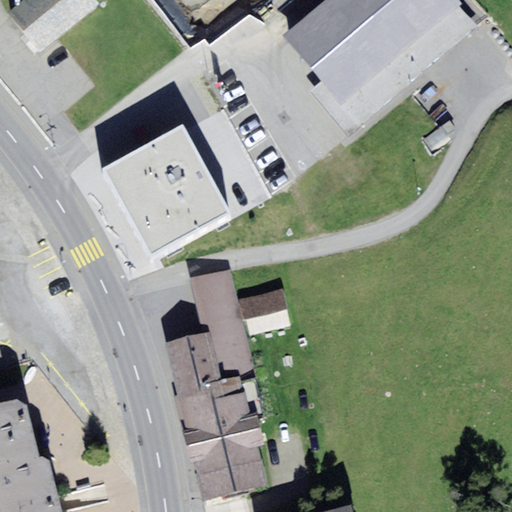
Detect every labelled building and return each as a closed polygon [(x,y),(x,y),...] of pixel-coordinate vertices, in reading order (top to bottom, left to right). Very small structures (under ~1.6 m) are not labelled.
[(101,14),(89,0),(32,0),(7,21),(41,63),(101,14)] [(413,90),(339,0),(336,0),(283,44),(357,135),(413,90)] [(479,37),(448,0),(339,0),(413,90),(479,37)] [(108,165),(100,169),(109,185),(118,199),(150,257),(163,250),(231,211),(181,123),(108,165)] [(231,270),(189,280),(202,335),(209,333),(220,380),(239,376),(240,381),(256,378),(247,337),(238,299),(231,270)] [(284,289),(238,299),(247,337),(293,327),(284,289)] [(220,380),(209,333),(202,335),(166,343),(178,395),(240,381),(239,376),(220,380)] [(182,427),(249,412),(256,410),(263,408),(256,378),(240,381),(178,395),(175,396),(180,421),(182,427)] [(0,403),(0,511),(61,511),(48,461),(39,456),(27,406),(19,398),(0,403)] [(249,412),(182,427),(185,440),(186,447),(190,462),(258,446),(266,445),(256,410),(249,412)] [(258,446),(190,462),(193,476),(199,502),(267,486),(258,446)]
